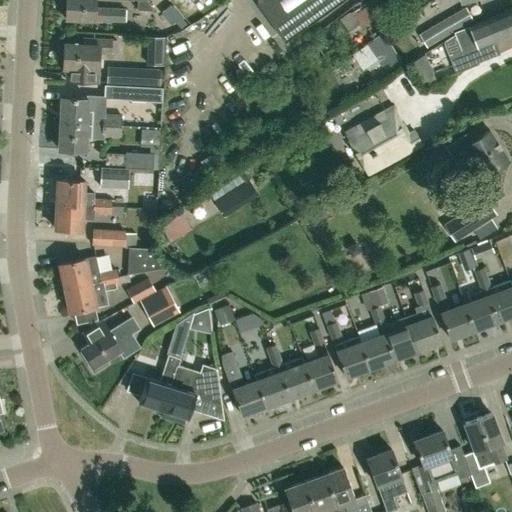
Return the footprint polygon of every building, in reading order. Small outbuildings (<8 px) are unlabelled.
[(125,22),(126,8),(110,7),(110,6),(95,6),(95,0),(66,0),(65,17),(95,19),(95,18),(109,19),(109,21),(125,22)] [(147,0),(137,0),(137,8),(137,9),(153,10),(147,0)] [(255,0),(256,3),(284,40),(339,0),(255,0)] [(349,12),(340,18),(351,34),(360,27),(378,15),(367,0),(350,13),(349,12)] [(427,47),(451,32),(473,20),(465,7),(443,19),(419,34),(427,47)] [(494,41),(511,33),(511,7),(485,18),(486,19),(462,28),(454,32),(460,49),(448,54),(455,71),(479,62),(471,44),(483,40),(482,37),(491,33),(494,41)] [(64,41),(63,66),(67,67),(67,78),(82,79),(98,80),(98,75),(99,51),(111,51),(112,39),(84,37),(83,42),(64,41)] [(159,85),(159,68),(131,67),(129,84),(159,85)] [(163,102),(164,86),(130,85),(129,100),(163,102)] [(104,112),(105,94),(87,93),(86,96),(61,95),(60,121),(121,124),(121,113),(104,112)] [(398,126),(386,106),(345,130),(368,171),(421,141),(414,128),(408,131),(403,123),(398,126)] [(120,135),(121,124),(60,121),(59,148),(85,149),(86,136),(103,137),(103,135),(120,135)] [(509,159),(490,129),(477,137),(472,129),(445,146),(457,165),(468,159),(470,162),(474,159),(484,175),(509,159)] [(153,169),(154,153),(125,151),(124,167),(129,167),(153,169)] [(129,167),(124,167),(100,167),(99,187),(128,188),(128,187),(129,167)] [(245,180),(240,171),(209,192),(224,216),(258,195),(248,178),(245,180)] [(94,204),(94,198),(94,192),(83,192),(84,179),(57,178),(57,203),(94,204)] [(102,212),(103,198),(94,198),(94,204),(57,203),(56,228),(82,229),(83,217),(93,218),(94,211),(102,212)] [(111,199),(103,198),(102,212),(111,212),(111,205),(111,199)] [(111,205),(111,212),(111,213),(124,214),(124,206),(111,205)] [(169,242),(192,228),(181,211),(159,225),(169,242)] [(93,228),(92,243),(125,246),(126,233),(126,231),(93,228)] [(475,257),(493,250),(489,241),(471,247),(475,257)] [(127,273),(172,265),(153,253),(153,247),(136,247),(127,246),(127,273)] [(462,250),(469,268),(477,265),(471,248),(470,247),(462,250)] [(64,287),(100,279),(99,272),(95,255),(59,262),(64,287)] [(479,284),(488,280),(483,267),(474,270),(479,284)] [(111,283),(115,282),(118,282),(116,269),(108,270),(111,283)] [(173,269),(164,271),(166,281),(175,280),(173,269)] [(111,283),(108,270),(99,272),(100,279),(64,287),(69,311),(107,303),(104,289),(116,287),(115,282),(111,283)] [(154,291),(155,290),(148,277),(126,289),(133,302),(154,291)] [(511,314),(511,286),(509,279),(490,286),(493,293),(488,295),(498,320),(511,314)] [(476,299),(465,303),(474,328),(498,320),(488,295),(493,293),(490,286),(488,280),(479,284),(481,289),(476,291),(473,292),(476,299)] [(436,299),(444,296),(439,283),(431,286),(436,299)] [(149,315),(174,302),(165,286),(141,299),(149,315)] [(375,322),(384,318),(379,305),(388,302),(382,286),(369,291),(375,306),(370,308),(375,322)] [(417,349),(441,341),(432,315),(422,289),(413,292),(418,306),(414,307),(416,312),(405,316),(417,349)] [(450,337),(474,328),(465,303),(440,312),(450,337)] [(214,310),(219,324),(234,319),(229,305),(214,310)] [(212,331),(208,308),(193,314),(189,327),(212,331)] [(393,358),(417,349),(405,316),(386,323),(388,331),(384,333),(393,358)] [(393,358),(384,333),(388,331),(386,323),(384,318),(375,322),(380,334),(360,341),(358,335),(357,335),(369,367),(393,358)] [(116,340),(133,330),(126,320),(109,330),(109,329),(82,346),(88,355),(84,357),(93,370),(106,362),(104,359),(121,348),(116,340)] [(341,334),(335,321),(326,324),(325,325),(331,338),(341,334)] [(314,344),(323,341),(318,327),(309,331),(314,344)] [(344,375),(369,367),(357,335),(334,344),(336,350),(335,350),(344,375)] [(168,353),(159,379),(146,375),(138,401),(163,409),(179,357),(178,357),(183,343),(172,339),(168,353)] [(282,363),(275,343),(270,345),(289,396),(312,387),(303,362),(304,362),(301,356),(282,363)] [(265,404),(289,396),(270,345),(266,347),(273,366),(254,373),(256,380),(265,404)] [(243,384),(238,372),(231,350),(221,354),(221,362),(240,413),(265,404),(256,380),(243,384)] [(312,387),(337,378),(328,354),(304,362),(303,362),(312,387)] [(220,400),(216,369),(215,368),(203,364),(201,372),(187,368),(178,365),(180,358),(179,357),(163,409),(173,412),(171,418),(173,418),(183,422),(185,416),(187,416),(194,392),(220,400)] [(478,467),(506,457),(499,440),(501,439),(491,411),(464,421),(475,449),(472,450),(478,467)] [(449,448),(442,429),(414,440),(423,463),(416,466),(422,480),(433,476),(434,479),(456,471),(459,477),(470,472),(460,444),(449,448)] [(367,457),(386,510),(387,511),(390,511),(397,508),(393,496),(407,491),(391,448),(367,457)] [(343,467),(323,473),(335,506),(336,505),(338,511),(358,511),(354,499),(343,467)] [(335,506),(323,473),(303,481),(314,511),(318,511),(326,509),(327,511),(338,511),(336,505),(335,506)] [(314,511),(303,481),(283,488),(288,501),(277,505),(279,511),(314,511)] [(445,511),(436,487),(421,493),(427,511),(445,511)] [(241,511),(260,511),(258,503),(241,509),(241,511)]
